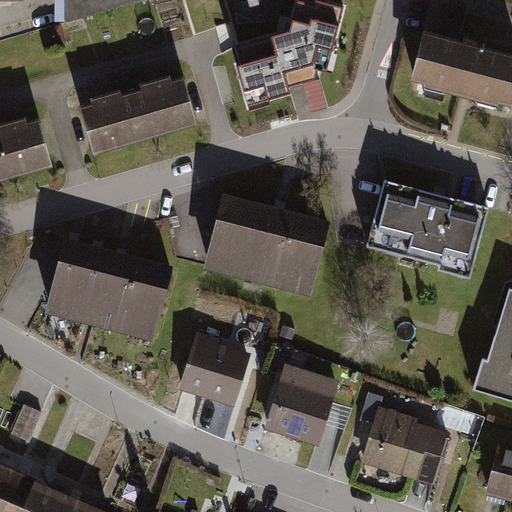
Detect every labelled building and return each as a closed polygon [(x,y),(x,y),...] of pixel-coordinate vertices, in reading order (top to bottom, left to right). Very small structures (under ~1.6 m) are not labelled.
[(64,0),(65,22),(140,0),(64,0)] [(232,58),(248,115),(277,107),(276,96),(296,91),(294,82),(319,76),(320,71),(335,75),(342,44),(336,42),(347,1),(344,0),(292,0),(287,22),(268,27),(268,30),(233,40),(238,56),(232,58)] [(427,0),(419,27),(453,35),(463,0),(427,0)] [(419,27),(407,74),(463,89),(508,100),(511,83),(511,50),(453,35),(419,27)] [(132,88),(146,138),(197,123),(183,73),(171,77),(169,72),(151,77),(140,80),(141,86),(132,88)] [(80,103),(95,152),(146,138),(132,88),(122,91),(121,86),(105,90),(91,94),(92,100),(80,103)] [(0,175),(1,180),(53,165),(38,115),(27,118),(25,114),(8,119),(0,120),(0,175)] [(371,210),(361,247),(466,276),(483,208),(379,180),(371,210)] [(206,242),(201,260),(304,288),(320,227),(272,215),(217,200),(206,242)] [(72,242),(57,238),(49,264),(37,304),(68,313),(88,247),(72,242)] [(96,249),(88,247),(68,313),(83,317),(86,318),(91,319),(102,322),(119,256),(96,249)] [(119,256),(102,322),(144,334),(159,266),(129,258),(119,256)] [(478,358),(469,390),(511,403),(511,290),(506,289),(484,361),(478,358)] [(192,331),(175,387),(230,403),(245,351),(213,342),(214,337),(192,331)] [(281,366),(263,424),(315,440),(333,382),(281,366)] [(20,406),(7,435),(23,443),(36,414),(20,406)] [(375,407),(359,460),(429,481),(445,431),(412,421),(413,418),(375,407)] [(511,511),(511,449),(496,445),(484,487),(511,494),(511,497),(508,511),(511,511)] [(0,511),(11,511),(25,479),(0,468),(0,511)] [(103,511),(25,479),(11,511),(103,511)]
